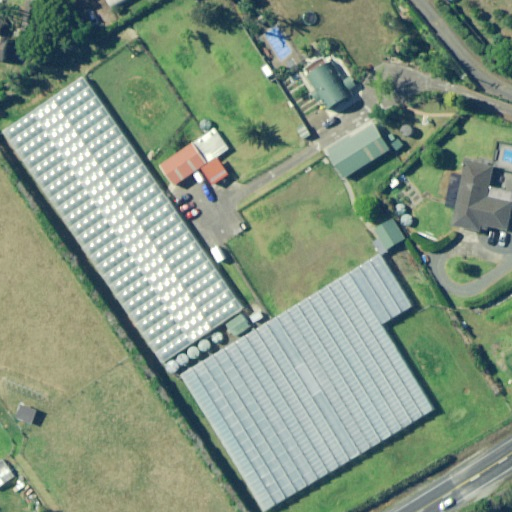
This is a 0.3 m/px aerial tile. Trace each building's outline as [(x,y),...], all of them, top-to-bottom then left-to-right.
[(128,0),(108,0),(114,9),(128,0)] [(0,60),(5,62),(11,39),(19,11),(0,6),(0,60)] [(352,96),(331,63),(309,78),(317,91),(313,94),(326,113),(352,96)] [(87,78),(6,132),(162,364),(243,309),(87,78)] [(330,152),(346,179),(395,149),(398,153),(406,147),(401,138),(394,143),(390,136),(385,139),(376,124),(330,152)] [(194,174),(202,185),(207,182),(199,171),(230,149),(216,129),(161,167),(175,187),(194,174)] [(456,143),(449,134),(438,143),(445,152),(456,143)] [(324,160),(314,143),(231,195),(236,204),(241,212),(324,160)] [(468,161),(453,226),(483,233),(483,230),(491,232),(492,227),(509,231),(511,219),(511,181),(508,181),(506,190),(490,186),(495,167),(468,161)] [(406,240),(394,219),(375,229),(387,250),(406,240)] [(412,308),(381,256),(181,375),(263,511),(433,409),(383,326),(412,308)] [(248,328),(241,316),(226,325),(234,338),(248,328)]
